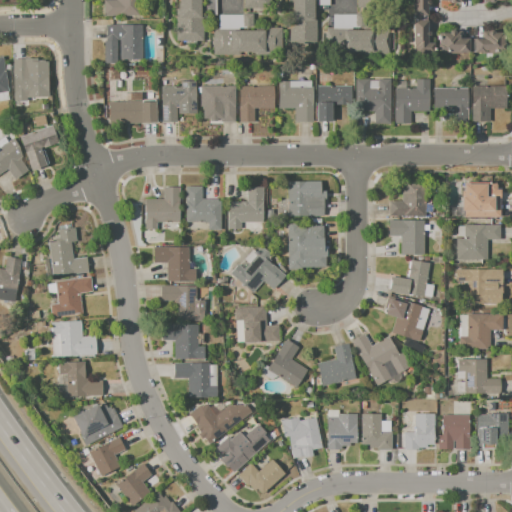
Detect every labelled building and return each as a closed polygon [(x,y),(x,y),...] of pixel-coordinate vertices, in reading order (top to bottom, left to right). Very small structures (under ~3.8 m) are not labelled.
[(139,0),(140,16),(118,17),(118,16),(103,16),(103,0),(139,0)] [(200,0),(200,10),(203,10),(203,41),(176,41),(176,6),(178,6),(178,0),(200,0)] [(244,8),(244,0),(270,0),(270,8),(244,8)] [(316,13),(316,45),(289,45),(289,12),(291,12),(291,2),(288,2),(288,0),(316,0),(316,1),(313,1),(313,13),(316,13)] [(385,0),(385,8),(356,8),(356,0),(385,0)] [(427,15),(412,16),(412,0),(428,0),(428,6),(426,6),(427,15)] [(252,27),(242,27),(242,14),(252,14),(252,27)] [(365,27),(355,27),(355,14),(365,14),(365,27)] [(412,21),(426,21),(427,31),(429,31),(429,37),(427,37),(427,43),(435,43),(435,57),(413,57),(412,21)] [(144,61),(122,61),(122,41),(118,41),(119,65),(106,65),(106,43),(108,43),(108,27),(144,26),(144,61)] [(281,28),(281,55),(256,56),(256,53),(240,53),(240,55),(213,55),(213,29),(235,29),(235,31),(262,31),(261,28),(281,28)] [(389,55),(362,55),(362,52),(343,52),(343,42),(332,42),(332,28),(351,28),(351,30),(363,30),(363,28),(388,28),(389,55)] [(468,52),(460,52),(460,54),(444,54),(444,51),(437,51),(437,43),(438,43),(438,40),(437,40),(437,35),(440,35),(440,33),(448,33),(448,31),(461,31),(461,38),(468,38),(468,52)] [(474,53),(473,38),(482,38),(482,33),(487,33),(486,31),(493,31),(493,33),(501,33),(501,35),(503,35),(503,43),(504,43),(504,53),(484,53),(484,52),(474,53)] [(11,93),(0,95),(0,59),(5,59),(11,93)] [(51,95),(16,96),(15,61),(30,61),(31,75),(33,75),(33,77),(50,77),(51,95)] [(358,113),(358,81),(371,81),(371,91),(380,91),(380,81),(393,81),(392,126),(376,126),(376,114),(358,113)] [(396,125),(396,90),(417,90),(417,81),(431,81),(431,113),(412,113),(412,125),(396,125)] [(164,124),(164,88),(183,88),(183,83),(198,83),(199,116),(180,116),(180,109),(179,109),(179,124),(164,124)] [(280,110),(280,83),(291,83),(291,88),(315,88),(315,124),(297,124),(297,110),(280,110)] [(203,111),(203,88),(237,88),(237,124),(222,124),(222,111),(203,111)] [(242,124),(241,89),(275,88),(276,110),(256,110),(256,124),(242,124)] [(319,124),(319,89),(353,88),(353,107),(336,107),(336,109),(334,109),(334,123),(319,124)] [(473,124),(474,88),(508,88),(508,111),(492,111),(492,124),(473,124)] [(435,113),(435,90),(470,90),(470,127),(454,127),(454,113),(435,113)] [(159,125),(112,127),(111,105),(158,103),(159,125)] [(44,119),(46,126),(36,129),(34,123),(44,119)] [(55,127),(62,144),(46,150),(51,165),(34,172),(31,163),(32,163),(23,139),(55,127)] [(26,158),(22,160),(30,173),(17,182),(10,171),(0,177),(0,147),(13,138),(26,158)] [(428,218),(392,217),(392,203),(405,203),(405,181),(428,181),(428,218)] [(326,217),(290,218),(290,183),(313,183),(313,203),(326,202),(326,217)] [(502,219),(466,219),(466,185),(489,185),(489,204),(502,204),(502,219)] [(188,224),(188,189),(204,189),(204,201),(220,201),(220,204),(223,204),(223,232),(210,232),(210,224),(188,224)] [(231,231),(231,202),(249,202),(249,189),(265,189),(265,224),(243,224),(243,231),(231,231)] [(181,225),(159,225),(159,231),(147,231),(148,201),(166,202),(166,190),(182,190),(181,225)] [(426,222),(426,257),(402,257),(403,238),(390,238),(391,222),(426,222)] [(502,227),(502,242),(489,242),(489,261),(458,261),(458,241),(466,241),(466,227),(502,227)] [(325,228),(326,243),(313,243),(314,263),(290,264),(289,229),(325,228)] [(90,274),(55,279),(51,245),(57,244),(57,241),(61,240),(60,232),(76,230),(78,243),(73,244),(75,261),(88,259),(90,274)] [(287,278),(275,292),(265,283),(255,295),(232,276),(240,267),(246,272),(260,256),(256,252),(261,246),(275,257),(272,261),(273,262),(272,264),(287,278)] [(198,283),(169,283),(169,264),(156,264),(156,249),(191,249),(191,271),(197,271),(198,283)] [(23,261),(17,304),(0,301),(0,270),(7,272),(9,259),(23,261)] [(431,265),(425,298),(410,296),(410,297),(391,294),(393,279),(407,281),(408,277),(410,278),(413,261),(431,265)] [(503,271),(503,286),(492,285),(492,290),(504,290),(504,306),(469,306),(470,284),(462,284),(462,271),(503,271)] [(85,315),(54,319),(52,307),(60,306),(57,283),(93,279),(95,293),(82,295),(85,315)] [(205,323),(180,323),(180,302),(163,302),(163,288),(198,288),(198,302),(207,302),(207,313),(205,313),(205,323)] [(421,343),(393,335),(398,320),(387,316),(389,312),(386,311),(390,298),(424,308),(417,330),(425,332),(421,343)] [(281,343),(246,344),(245,322),(237,323),(237,310),(268,309),(269,328),(281,327),(281,343)] [(489,351),(461,351),(461,339),(469,339),(469,316),(504,316),(504,332),(492,332),(492,349),(489,349),(489,351)] [(98,356),(63,358),(62,336),(54,336),(54,324),(83,323),(84,339),(97,338),(98,356)] [(206,361),(176,361),(177,342),(164,342),(165,326),(200,327),(200,349),(207,349),(206,361)] [(379,388),(354,343),(367,336),(374,348),(390,338),(401,356),(404,354),(412,369),(399,376),(391,362),(385,366),(393,380),(379,388)] [(310,372),(298,390),(270,371),(289,342),(301,350),(293,361),(310,372)] [(358,381),(324,388),(319,366),(339,361),(336,349),(350,346),(358,381)] [(502,396),(466,396),(466,374),(460,374),(460,362),(488,362),(488,381),(502,381),(502,396)] [(105,398),(68,399),(68,376),(61,376),(60,365),(86,364),(87,381),(90,381),(90,383),(104,383),(105,398)] [(190,400),(191,380),(176,380),(177,365),(212,365),(211,388),(219,389),(219,400),(190,400)] [(124,429),(88,447),(75,420),(106,404),(109,410),(112,409),(113,411),(115,410),(124,429)] [(253,414),(211,446),(206,440),(204,441),(200,436),(203,435),(197,428),(199,426),(191,416),(203,407),(210,407),(217,417),(230,407),(248,407),(253,414)] [(329,452),(329,419),(340,419),(340,416),(359,416),(359,428),(359,445),(352,445),(352,448),(344,448),(344,452),(329,452)] [(394,452),(380,452),(380,450),(371,450),(371,447),(363,447),(363,416),(383,416),(383,434),(394,434),(394,452)] [(406,451),(405,435),(417,434),(417,416),(436,416),(437,430),(435,430),(436,446),(429,447),(429,450),(421,450),(421,451),(406,451)] [(479,451),(479,417),(490,417),(490,416),(510,416),(509,451),(479,451)] [(471,417),(471,451),(457,451),(457,443),(455,443),(455,452),(440,452),(440,437),(444,437),(444,417),(471,417)] [(295,461),(290,438),(286,439),(283,423),(300,419),(301,423),(317,420),(324,450),(314,452),(315,458),(306,460),(306,458),(295,461)] [(264,449),(242,469),(237,464),(234,466),(229,459),(227,460),(218,450),(230,438),(233,441),(241,434),(246,439),(251,434),(264,449)] [(121,439),(127,452),(117,457),(123,468),(103,479),(91,455),(121,439)] [(274,461),(287,476),(264,497),(259,491),(257,493),(251,487),(250,488),(240,477),(253,465),(261,473),(274,461)] [(153,477),(144,484),(151,494),(134,507),(119,486),(134,475),(134,474),(145,466),(153,477)] [(180,511),(137,511),(160,494),(165,500),(168,498),(173,505),(174,504),(180,511)]
